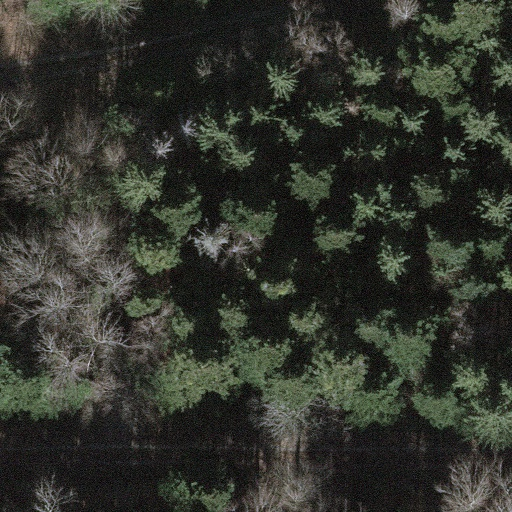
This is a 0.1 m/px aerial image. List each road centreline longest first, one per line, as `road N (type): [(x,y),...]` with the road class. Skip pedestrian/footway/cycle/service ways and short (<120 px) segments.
road 1 (track): [(511,460),(144,443),(0,451)]
road 2 (track): [(0,64),(98,57),(338,0)]
